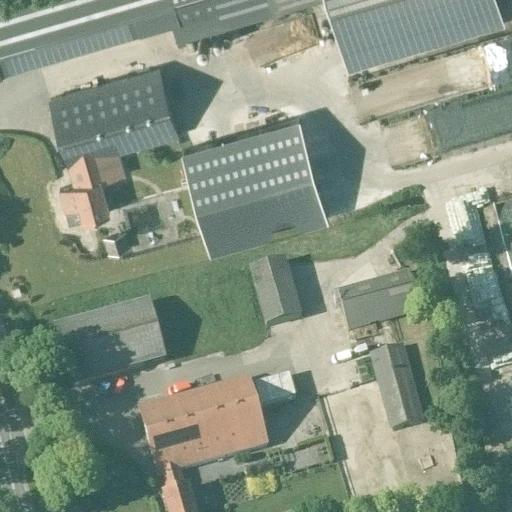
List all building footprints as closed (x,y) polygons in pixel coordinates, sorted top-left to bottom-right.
[(324,0),(28,0),(0,8),(0,51),(5,70),(172,23),(178,46),(186,43),(185,40),(325,1),(324,0)] [(324,0),(325,1),(328,0),(329,0),(348,67),(502,24),(495,0),(324,0)] [(243,56),(314,38),(309,20),(238,38),(243,56)] [(456,99),(511,90),(511,53),(451,63),(456,99)] [(181,145),(177,133),(159,66),(49,97),(68,164),(72,163),(78,182),(58,187),(64,208),(79,204),(83,218),(108,211),(100,183),(126,175),(118,150),(144,143),(148,156),(181,145)] [(289,230),(260,129),(182,151),(211,252),(289,230)] [(511,206),(497,211),(511,260),(511,206)] [(511,332),(511,262),(508,264),(506,256),(490,260),(496,281),(511,277),(511,282),(511,301),(508,303),(511,315),(511,314),(511,317),(508,318),(511,332)] [(249,271),(265,328),(300,318),(284,261),(249,271)] [(348,332),(395,319),(418,313),(408,274),(337,294),(348,332)] [(55,329),(71,388),(162,362),(146,304),(55,329)] [(196,346),(214,340),(207,323),(190,330),(196,346)] [(389,332),(390,342),(413,338),(412,329),(389,332)] [(371,355),(391,432),(421,424),(401,347),(371,355)] [(247,380),(138,411),(157,478),(162,476),(167,495),(162,497),(166,511),(194,511),(188,489),(184,490),(179,472),(266,447),(247,380)]
